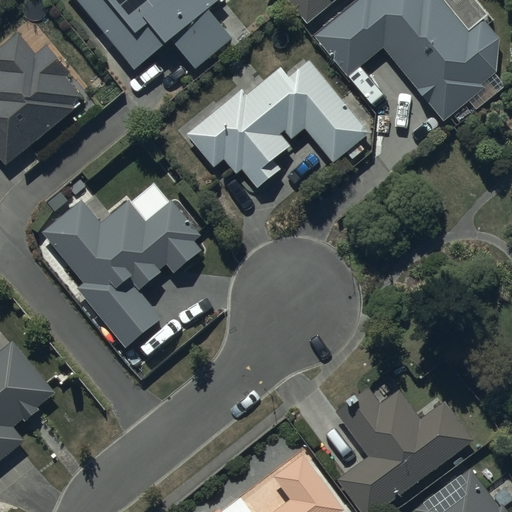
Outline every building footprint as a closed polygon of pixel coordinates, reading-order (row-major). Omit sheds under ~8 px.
[(79,0),(135,67),(170,38),(195,68),(232,38),(207,8),(216,0),(79,0)] [(290,0),(310,22),(336,0),(290,0)] [(356,0),(315,34),(347,75),(383,46),(443,120),(485,86),(482,82),(497,70),(500,39),(482,17),(470,26),(448,0),(356,0)] [(0,157),(6,165),(75,107),(71,103),(81,95),(64,75),(68,71),(46,44),(36,53),(18,32),(0,47),(0,157)] [(242,88),(187,133),(214,166),(224,158),(236,172),(242,168),(257,186),(280,167),(273,159),(290,145),(281,133),(285,129),(292,138),(305,128),(333,162),(346,152),(351,158),(364,148),(358,142),(370,133),(308,57),(288,74),(280,66),(246,94),(242,88)] [(81,199),(42,232),(83,282),(76,288),(125,347),(161,317),(139,290),(161,271),(159,268),(167,262),(174,271),(200,250),(194,242),(201,236),(172,200),(146,221),(128,199),(100,222),(81,199)] [(0,462),(25,442),(12,426),(22,418),(25,422),(39,411),(35,406),(53,392),(12,341),(0,350),(0,462)] [(380,403),(368,386),(335,411),(353,435),(339,446),(351,462),(365,452),(367,455),(335,478),(360,511),(375,511),(473,439),(444,401),(420,419),(398,390),(380,403)] [(222,511),(219,507),(213,511),(338,511),(344,508),(304,453),(273,475),(290,499),(271,511),(222,511)] [(498,506),(470,469),(414,510),(415,511),(507,511),(501,504),(498,506)]
